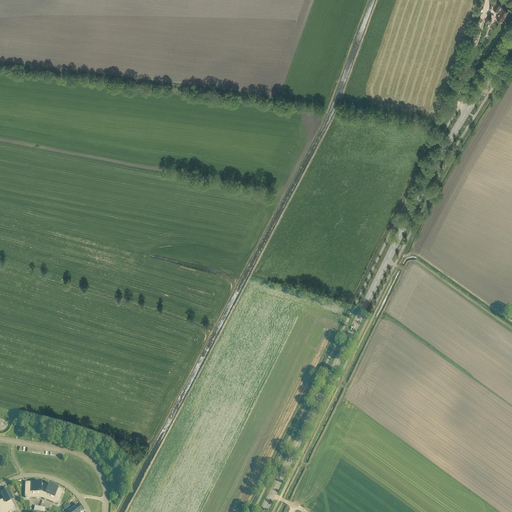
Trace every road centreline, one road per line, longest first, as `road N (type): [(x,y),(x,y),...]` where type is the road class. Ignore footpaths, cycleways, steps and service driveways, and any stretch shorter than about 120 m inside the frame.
road 1 (secondary): [(263,511),(467,112)]
road 2 (residential): [(0,439),(80,455),(93,465),(106,501)]
